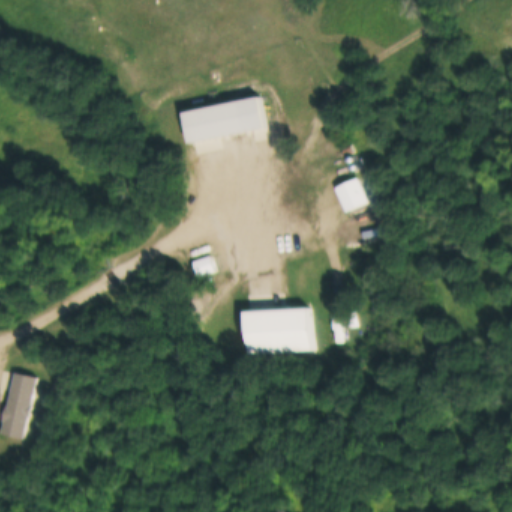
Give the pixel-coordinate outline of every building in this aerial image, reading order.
[(179,115),(256,100),(261,127),(184,143),(179,115)] [(354,180),(365,205),(343,215),(332,190),(354,180)] [(190,267),(209,261),(213,276),(194,281),(190,267)] [(245,315),(310,312),(312,353),(246,355),(245,315)] [(34,379),(20,440),(1,436),(14,375),(34,379)]
